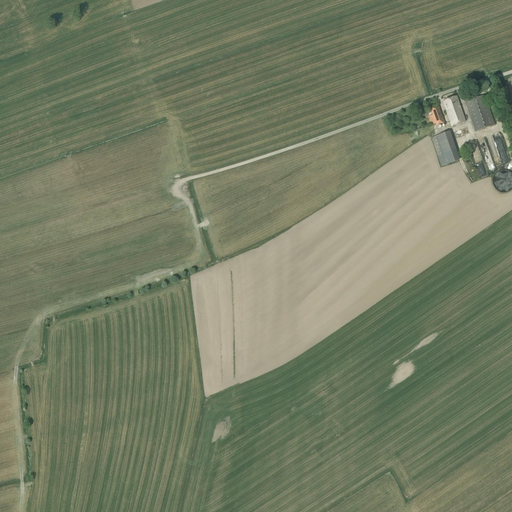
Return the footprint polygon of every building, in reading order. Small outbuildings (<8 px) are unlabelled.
[(495,125),(484,95),(465,102),(475,131),(495,125)] [(465,122),(457,97),(442,101),(451,127),(465,122)] [(435,124),(436,124),(437,127),(444,124),(438,105),(430,108),(433,115),(428,117),(431,125),(435,124)] [(459,160),(449,131),(431,137),(441,167),(459,160)] [(496,183),(497,187),(511,184),(511,183),(511,179),(509,179),(508,174),(494,176),(495,183),(496,183)]
